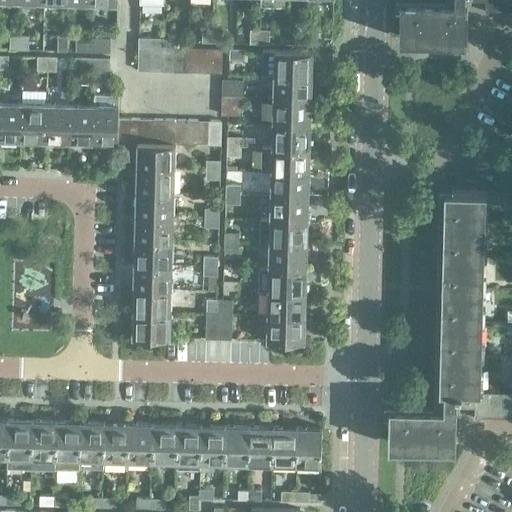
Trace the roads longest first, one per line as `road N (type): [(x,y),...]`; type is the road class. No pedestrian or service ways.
road 1 (unclassified): [(365,379),(376,0)]
road 2 (residential): [(79,370),(365,379)]
road 3 (residential): [(79,370),(84,191),(0,188)]
road 4 (unclassified): [(361,511),(365,379)]
